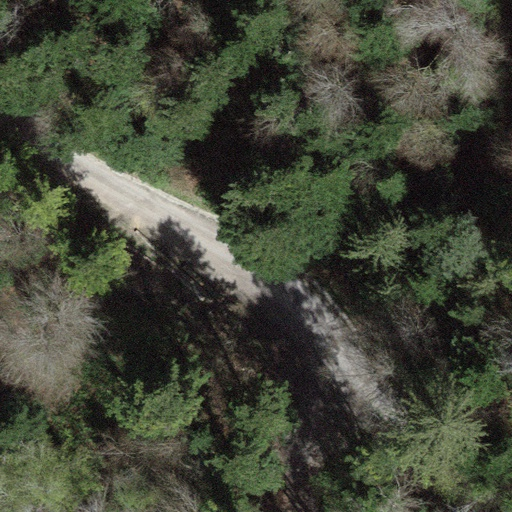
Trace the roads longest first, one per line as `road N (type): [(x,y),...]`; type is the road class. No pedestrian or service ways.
road 1 (track): [(446,511),(311,323),(169,222),(0,119)]
road 2 (track): [(348,374),(303,476),(308,511)]
